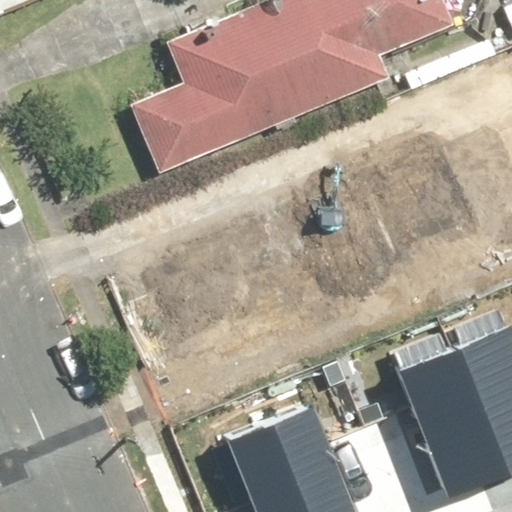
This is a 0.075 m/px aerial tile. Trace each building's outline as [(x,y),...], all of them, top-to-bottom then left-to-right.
[(127,87),(158,165),(403,69),(394,47),(466,18),(459,0),(226,0),(176,20),(192,61),(127,87)] [(503,42),(511,38),(511,0),(489,11),(503,42)] [(353,156),(240,204),(274,284),(253,293),(283,364),(417,307),(353,156)] [(511,166),(458,184),(479,247),(511,236),(511,166)] [(511,468),(511,329),(461,352),(511,468)] [(511,468),(461,352),(400,378),(451,494),(511,468)] [(355,511),(310,406),(230,440),(261,511),(355,511)]
